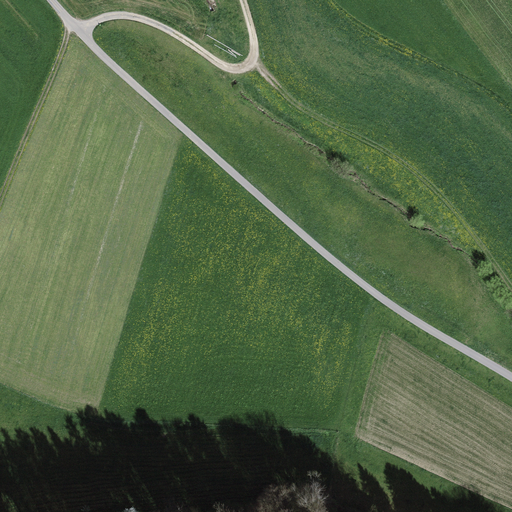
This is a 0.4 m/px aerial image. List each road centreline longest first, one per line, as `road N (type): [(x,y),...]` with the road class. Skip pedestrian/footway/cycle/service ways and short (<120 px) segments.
road 1 (unclassified): [(511,377),(412,319),(277,216),(166,119),(51,0)]
road 2 (track): [(511,287),(428,182),(299,107),(253,57)]
road 3 (track): [(78,28),(112,15),(137,17),(238,68),(255,51),(243,0)]
road 4 (track): [(329,0),(511,108)]
road 5 (track): [(0,200),(68,19)]
